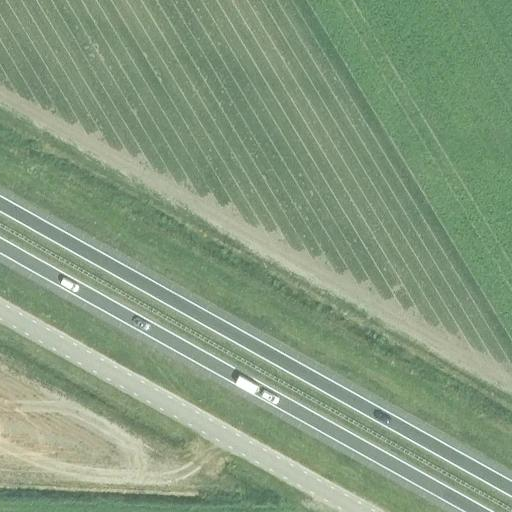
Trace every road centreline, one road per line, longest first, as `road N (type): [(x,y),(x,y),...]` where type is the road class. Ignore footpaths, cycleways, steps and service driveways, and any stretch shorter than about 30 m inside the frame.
road 1 (trunk): [(511,488),(0,202)]
road 2 (trunk): [(0,250),(465,511)]
road 3 (unclassified): [(0,310),(361,511)]
